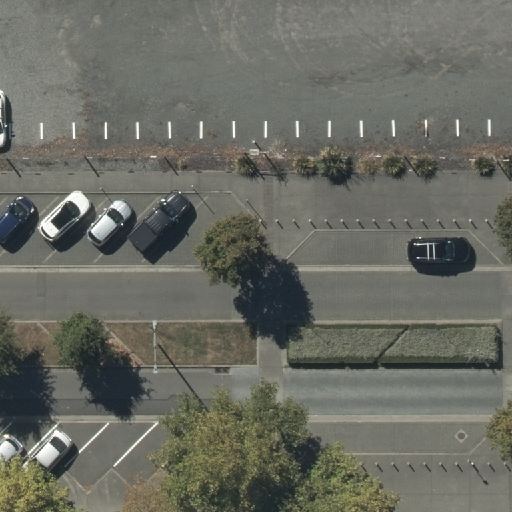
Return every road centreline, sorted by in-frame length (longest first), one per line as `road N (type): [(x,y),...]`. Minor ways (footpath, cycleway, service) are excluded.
road 1 (unclassified): [(511,391),(0,390)]
road 2 (unclassified): [(0,295),(511,295)]
